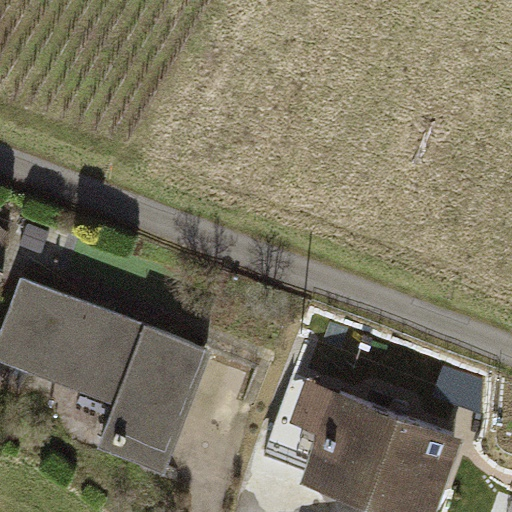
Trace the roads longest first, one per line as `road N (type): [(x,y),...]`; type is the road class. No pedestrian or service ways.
road 1 (residential): [(0,156),(511,349)]
road 2 (unknown): [(230,378),(206,444),(211,511)]
